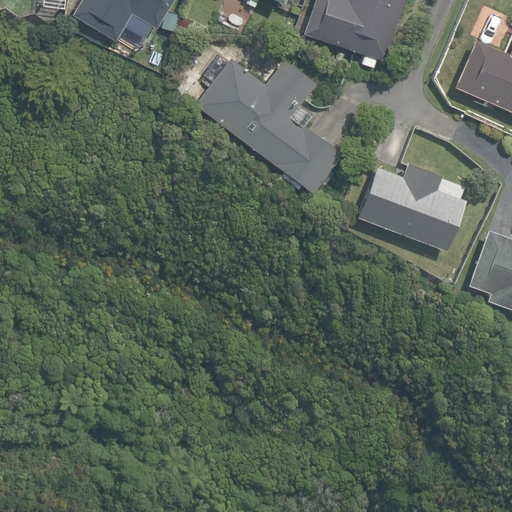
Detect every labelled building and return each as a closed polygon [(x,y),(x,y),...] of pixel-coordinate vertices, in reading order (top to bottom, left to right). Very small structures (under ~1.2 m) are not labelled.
[(78,0),(70,13),(113,40),(130,13),(154,28),(171,0),(78,0)] [(359,63),(370,67),(374,58),(382,61),(402,0),(311,0),(302,33),(362,54),(359,63)] [(178,16),(166,13),(162,28),(175,31),(178,16)] [(452,87),(511,113),(511,40),(506,55),(472,40),(452,87)] [(193,102),(311,193),(340,155),(300,125),(299,126),(287,117),(313,84),(281,59),(262,84),(227,57),(193,102)] [(353,217),(442,250),(461,198),(433,188),(438,174),(404,162),(399,175),(372,165),(353,217)] [(482,299),(511,310),(511,239),(483,229),(464,283),(486,292),(482,299)]
